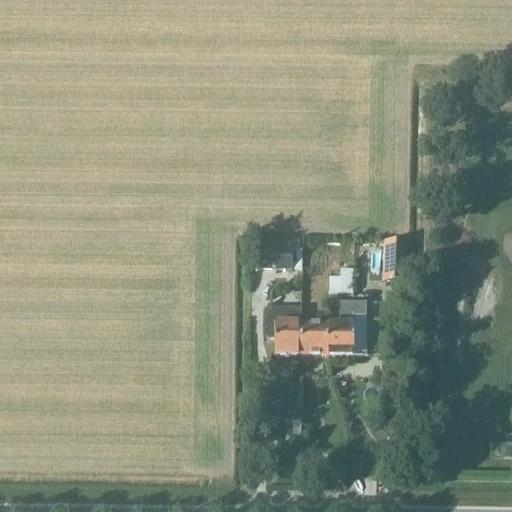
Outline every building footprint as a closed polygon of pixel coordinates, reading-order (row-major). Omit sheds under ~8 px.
[(292,251),(292,240),(271,240),(271,251),(258,251),(258,273),(292,273),(292,251)] [(384,243),(383,284),(406,284),(407,244),(384,243)] [(352,295),(352,272),(341,272),(341,295),(352,295)] [(328,359),(354,359),(354,318),(366,319),(367,305),(340,305),(340,326),(328,326),(328,359)] [(302,326),(302,311),(267,310),(267,341),(275,341),(275,358),(301,358),(302,326)] [(328,326),(326,326),(326,315),(316,315),(316,326),(302,326),(301,358),(328,359),(328,326)]
